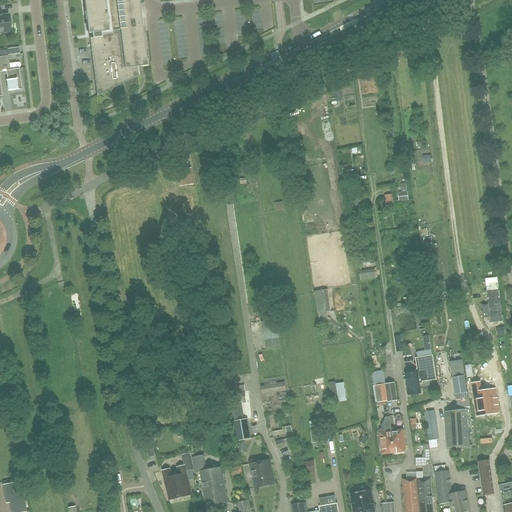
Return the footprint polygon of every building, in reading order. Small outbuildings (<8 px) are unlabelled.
[(83,0),(87,34),(92,33),(92,38),(89,38),(97,97),(138,76),(137,67),(147,66),(138,0),(83,0)] [(1,16),(0,9),(0,8),(0,32),(10,31),(9,24),(11,23),(10,18),(8,17),(8,16),(1,16)] [(0,75),(6,74),(8,91),(21,89),(18,68),(10,70),(8,56),(7,50),(0,50),(0,75)] [(193,184),(191,168),(177,169),(179,186),(193,184)] [(402,192),(398,192),(399,201),(408,200),(407,192),(406,192),(406,183),(403,183),(399,184),(399,188),(402,187),(402,192)] [(280,338),(276,322),(276,320),(261,322),(264,341),(265,349),(281,347),(280,338)] [(416,352),(417,359),(415,359),(417,373),(405,375),(408,396),(421,394),(419,383),(436,380),(431,350),(416,352)] [(452,378),(454,394),(468,392),(465,376),(462,360),(450,362),(452,378)] [(264,385),(265,394),(286,391),(285,382),(264,385)] [(335,382),(328,383),(332,403),(338,402),(335,382)] [(396,395),(395,383),(385,384),(387,397),(396,395)] [(480,383),(472,384),(477,417),(498,413),(494,390),(481,392),(480,383)] [(232,405),(235,404),(246,403),(244,385),(230,386),(232,405)] [(468,393),(457,394),(459,408),(470,406),(468,393)] [(455,411),(458,447),(469,446),(467,409),(455,411)] [(438,432),(436,422),(435,411),(424,412),(426,424),(427,424),(427,429),(428,429),(429,434),(428,434),(429,440),(439,439),(438,432)] [(447,448),(458,447),(455,411),(444,413),(447,448)] [(382,430),(379,431),(382,455),(406,452),(403,430),(394,432),(393,429),(391,429),(390,417),(385,417),(384,419),(385,420),(381,426),(382,430)] [(237,441),(240,441),(251,439),(248,419),(234,421),(237,441)] [(273,437),(286,434),(286,433),(292,432),(291,426),(272,429),(272,432),(273,437)] [(323,441),(323,437),(322,431),(314,432),(316,443),(323,441)] [(282,439),(275,442),(278,449),(284,447),(282,440),(282,439)] [(246,452),(244,441),(237,443),(240,454),(246,452)] [(423,446),(424,452),(424,458),(415,459),(416,467),(422,467),(422,479),(416,480),(420,511),(433,511),(430,479),(434,479),(429,445),(423,446)] [(178,475),(175,476),(172,477),(170,469),(162,471),(169,500),(180,497),(191,495),(186,471),(193,470),(189,453),(181,455),(183,465),(177,467),(178,475)] [(192,457),(193,464),(204,462),(202,455),(192,457)] [(250,464),(255,488),(274,484),(269,460),(250,464)] [(488,461),(483,462),(478,462),(483,496),(494,494),(488,461)] [(447,471),(446,471),(445,465),(435,466),(435,473),(439,506),(449,504),(450,511),(454,511),(451,494),(447,471)] [(309,475),(321,473),(320,466),(308,468),(309,475)] [(205,471),(200,472),(206,506),(228,502),(222,468),(207,471),(205,471)] [(420,511),(416,480),(403,480),(406,511),(420,511)] [(10,511),(25,511),(20,481),(2,485),(5,504),(9,503),(10,511)] [(503,511),(511,511),(511,482),(498,486),(503,511)] [(374,511),(371,490),(350,494),(353,511),(374,511)] [(451,494),(454,511),(469,511),(465,491),(451,494)] [(238,511),(249,511),(247,500),(237,502),(238,511)] [(306,511),(305,503),(292,505),(293,511),(292,511),(291,511),(306,511)]
